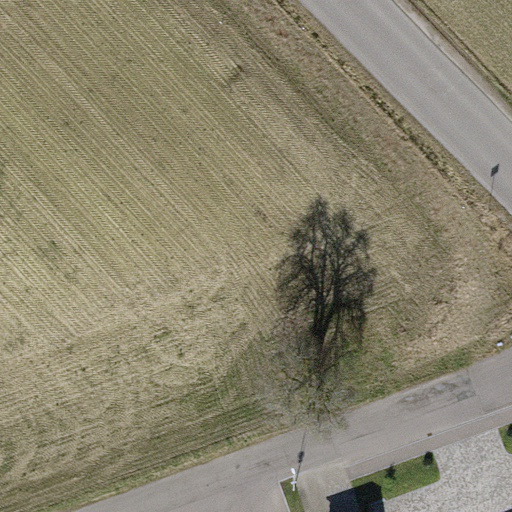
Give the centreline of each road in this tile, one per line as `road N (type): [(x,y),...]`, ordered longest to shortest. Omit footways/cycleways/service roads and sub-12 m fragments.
road 1 (residential): [(511,375),(141,511)]
road 2 (unclassified): [(359,0),(511,161)]
